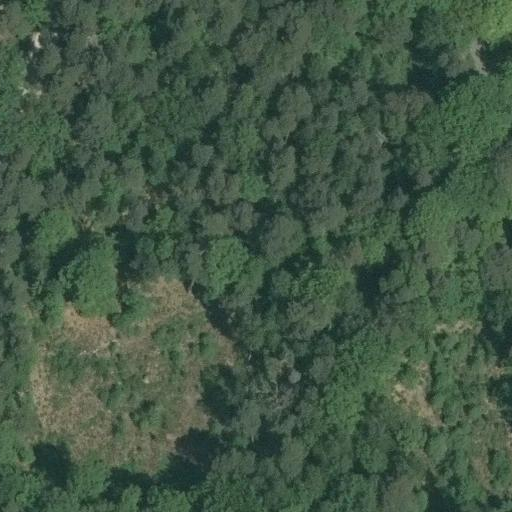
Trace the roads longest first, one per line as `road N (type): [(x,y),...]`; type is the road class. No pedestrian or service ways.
road 1 (track): [(0,156),(65,0)]
road 2 (unclassified): [(511,143),(459,0)]
